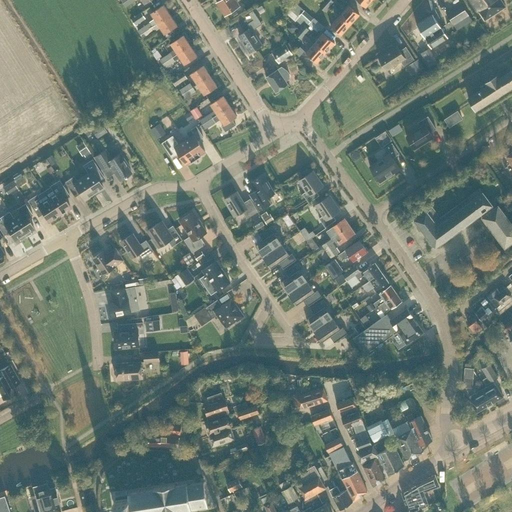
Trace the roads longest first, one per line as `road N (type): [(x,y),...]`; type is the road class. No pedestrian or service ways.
road 1 (residential): [(456,445),(444,417),(445,328),(371,215)]
road 2 (residential): [(371,215),(511,118)]
road 3 (unclassified): [(275,134),(186,0)]
road 4 (residential): [(300,118),(407,0)]
road 5 (residential): [(65,238),(153,189),(195,182)]
road 6 (residential): [(271,302),(195,182)]
road 7 (residential): [(97,368),(94,322),(65,238)]
road 8 (residential): [(371,215),(300,118)]
